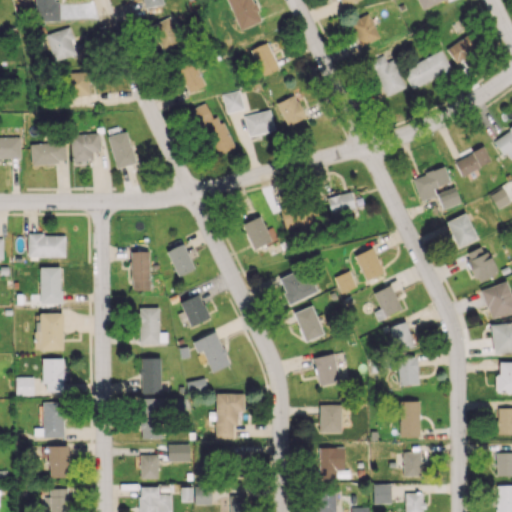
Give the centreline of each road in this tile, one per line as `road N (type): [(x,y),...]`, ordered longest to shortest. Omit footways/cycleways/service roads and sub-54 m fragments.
road 1 (residential): [(363,147),(454,335),(461,511)]
road 2 (residential): [(363,147),(184,201),(0,206)]
road 3 (residential): [(196,197),(277,365),(283,511)]
road 4 (residential): [(101,208),(107,511)]
road 5 (residential): [(103,0),(196,197)]
road 6 (residential): [(511,79),(421,128),(363,147)]
road 7 (residential): [(293,0),(353,132)]
